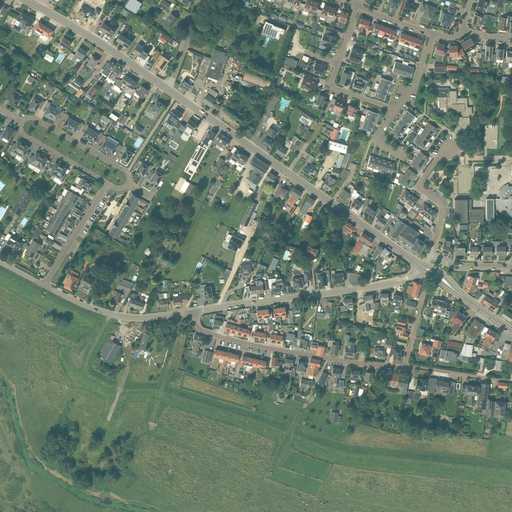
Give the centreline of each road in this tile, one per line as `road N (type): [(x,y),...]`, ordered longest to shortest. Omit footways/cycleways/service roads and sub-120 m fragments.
road 1 (primary): [(422,267),(168,90)]
road 2 (residential): [(422,267),(387,284),(194,311)]
road 3 (residential): [(404,367),(250,345),(200,330),(194,311)]
road 4 (primary): [(168,90),(24,0)]
road 5 (residential): [(194,311),(105,313),(44,285)]
road 6 (residential): [(394,110),(330,81),(357,6)]
road 7 (residential): [(126,183),(126,172),(33,118),(22,123)]
